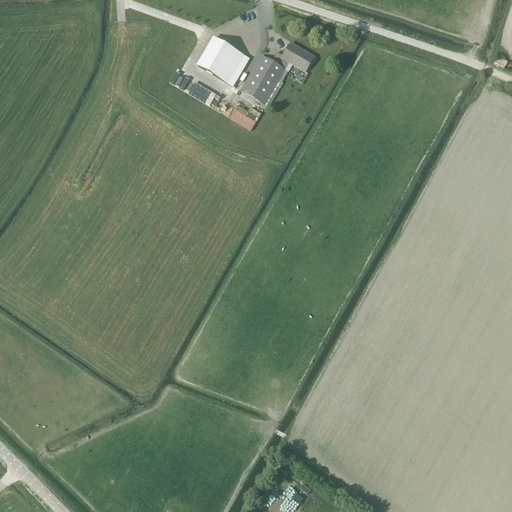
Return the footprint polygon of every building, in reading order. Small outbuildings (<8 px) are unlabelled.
[(220,81),(237,53),(213,39),(196,67),(220,81)] [(314,58),(290,44),(283,57),(276,53),(271,63),(261,56),(240,92),(265,106),(285,71),(284,70),(288,63),(305,73),(314,58)] [(493,67),(506,70),(508,60),(495,58),(493,67)] [(243,117),(246,113),(239,108),(236,113),(243,117)] [(255,124),(258,119),(248,114),(245,118),(255,124)] [(310,492),(302,485),(299,489),(307,496),(310,492)]
